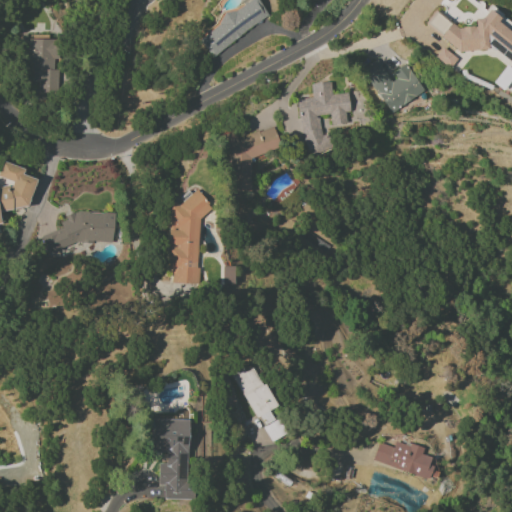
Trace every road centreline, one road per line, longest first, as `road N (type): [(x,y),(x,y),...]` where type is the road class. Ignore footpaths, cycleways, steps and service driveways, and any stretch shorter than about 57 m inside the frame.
road 1 (residential): [(358,0),(312,42),(144,135),(81,149)]
road 2 (residential): [(81,149),(90,83),(131,0)]
